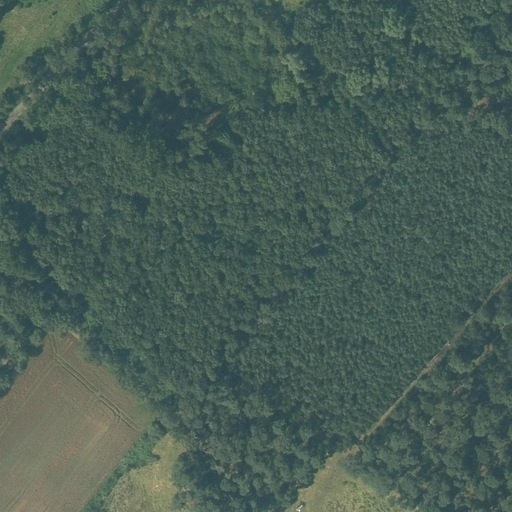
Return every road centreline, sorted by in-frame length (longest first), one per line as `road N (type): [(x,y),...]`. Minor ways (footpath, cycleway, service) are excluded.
road 1 (track): [(511,270),(348,455)]
road 2 (unclassified): [(115,0),(0,118)]
